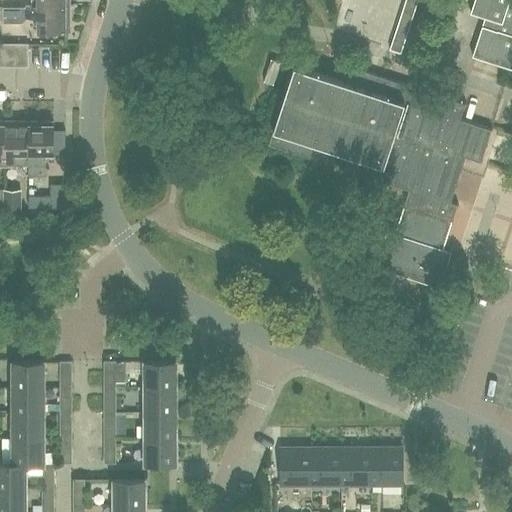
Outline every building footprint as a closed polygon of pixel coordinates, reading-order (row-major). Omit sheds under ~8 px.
[(511,0),(475,0),(471,12),(484,17),(471,56),(511,69),(511,0)] [(69,5),(25,6),(0,5),(0,21),(22,21),(26,17),(26,16),(37,16),(37,30),(69,30),(69,5)] [(401,53),(409,30),(398,26),(390,49),(401,53)] [(3,65),(16,65),(15,43),(3,43),(3,65)] [(15,43),(16,65),(28,65),(27,43),(15,43)] [(263,80),(273,83),(280,60),(271,57),(263,80)] [(465,101),(346,62),(341,78),(294,63),(267,144),(408,190),(393,236),(387,234),(377,264),(438,284),(448,253),(442,251),(457,205),(449,202),(464,156),(481,162),(492,128),(460,117),(465,101)] [(27,176),(29,176),(28,120),(4,120),(4,164),(27,164),(27,176)] [(28,120),(29,176),(46,176),(46,154),(54,154),(54,120),(28,120)] [(29,208),(65,207),(65,183),(50,184),(50,195),(28,195),(29,208)] [(4,189),(4,214),(21,214),(21,189),(4,189)] [(145,386),(176,386),(176,360),(145,360),(145,386)] [(13,386),(43,386),(43,361),(13,361),(13,386)] [(103,387),(115,387),(115,361),(103,362),(103,387)] [(59,387),(71,387),(71,362),(59,362),(59,387)] [(43,412),(43,386),(13,386),(13,412),(43,412)] [(176,411),(176,386),(145,386),(145,411),(176,411)] [(59,412),(71,412),(71,387),(59,387),(59,412)] [(103,412),(116,412),(115,387),(103,387),(103,412)] [(176,437),(176,411),(145,411),(145,437),(176,437)] [(44,437),(43,412),(13,412),(13,437),(44,437)] [(59,438),(71,438),(71,412),(59,412),(59,438)] [(103,437),(116,437),(116,412),(103,412),(103,437)] [(42,463),(44,463),(44,437),(13,437),(13,438),(13,463),(25,463),(42,463)] [(116,437),(103,437),(103,463),(116,463),(116,437)] [(176,463),(176,437),(145,437),(145,462),(176,463)] [(71,438),(59,438),(59,463),(71,463),(71,438)] [(281,484),(311,484),(311,447),(280,447),(281,484)] [(311,484),(341,484),(341,447),(311,447),(311,484)] [(341,484),(371,484),(371,447),(341,447),(341,484)] [(371,447),(371,484),(402,484),(401,447),(371,447)] [(25,463),(13,463),(0,462),(0,487),(25,487),(25,463)] [(41,473),(41,488),(54,488),(54,463),(44,463),(42,463),(41,473)] [(73,505),(85,505),(85,479),(73,480),(73,505)] [(113,505),(145,504),(145,479),(113,479),(113,505)] [(0,511),(25,511),(25,487),(0,487),(0,511)] [(53,511),(54,488),(41,488),(41,505),(41,511),(53,511)]
